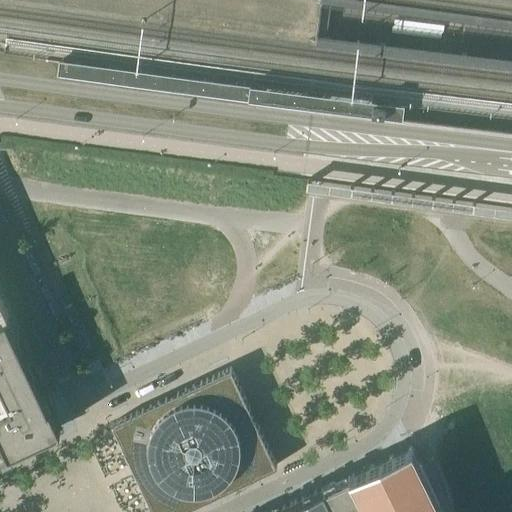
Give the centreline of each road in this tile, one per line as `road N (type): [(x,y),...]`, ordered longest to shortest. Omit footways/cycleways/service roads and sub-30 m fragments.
road 1 (residential): [(223,511),(383,429),(398,403),(401,366),(380,321),(353,302),(301,300),(79,402)]
road 2 (secondary): [(449,145),(0,77)]
road 3 (secondary): [(0,103),(303,142),(449,145)]
road 4 (unclassified): [(79,402),(0,233)]
